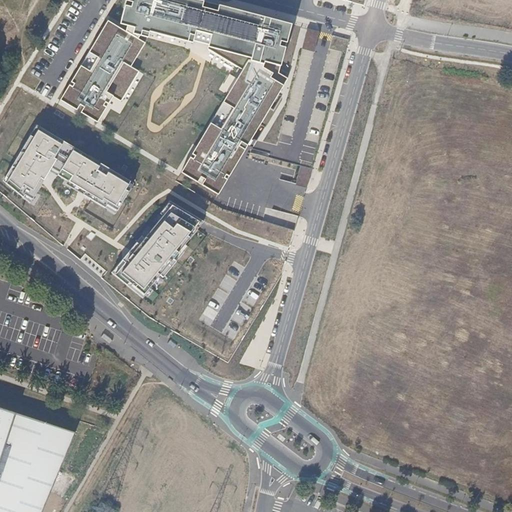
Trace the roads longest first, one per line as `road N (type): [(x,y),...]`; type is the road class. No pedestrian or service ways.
road 1 (residential): [(262,394),(368,30)]
road 2 (secondary): [(44,262),(202,389)]
road 3 (residential): [(511,55),(368,30)]
road 4 (secondary): [(460,511),(330,455)]
